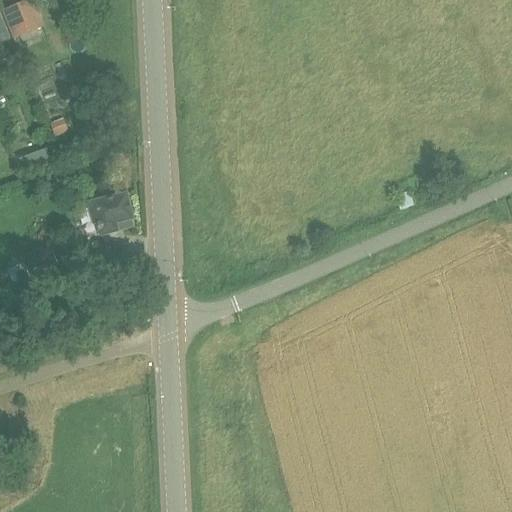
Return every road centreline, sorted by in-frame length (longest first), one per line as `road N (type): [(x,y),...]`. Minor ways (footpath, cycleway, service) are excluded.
road 1 (residential): [(185,307),(249,297),(511,182)]
road 2 (secondary): [(185,307),(171,0)]
road 3 (secondary): [(195,511),(185,307)]
